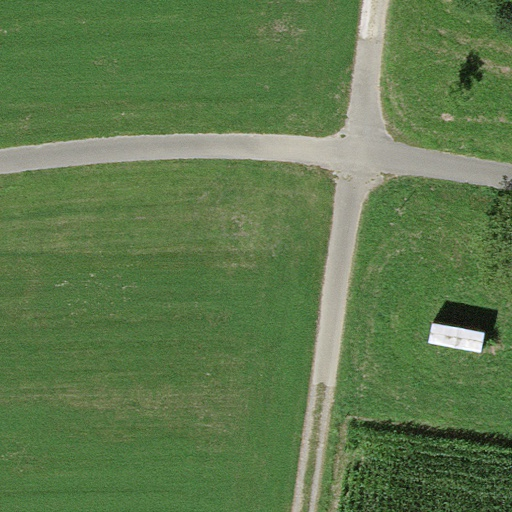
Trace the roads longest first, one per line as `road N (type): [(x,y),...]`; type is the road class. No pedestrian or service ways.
road 1 (track): [(298,511),(350,152)]
road 2 (track): [(0,164),(173,147),(350,152)]
road 3 (track): [(350,152),(511,186)]
road 4 (track): [(350,152),(370,0)]
